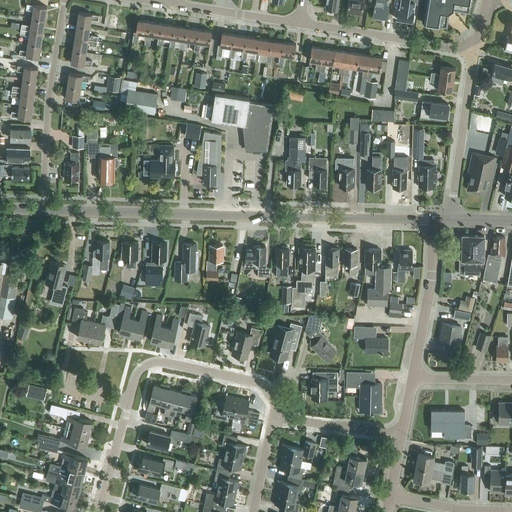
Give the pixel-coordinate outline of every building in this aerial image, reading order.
[(326,0),(325,8),(337,10),(338,0),(326,0)] [(348,0),(347,10),(349,10),(348,11),(354,12),(354,11),(362,12),(363,0),(348,0)] [(386,0),(370,0),(369,5),(374,6),(372,15),(387,17),(388,6),(389,0),(386,0)] [(398,7),(396,19),(412,22),(414,10),(415,1),(409,0),(400,0),(399,7),(398,7)] [(468,12),(469,0),(426,0),(423,23),(446,26),(448,14),(454,9),(468,12)] [(32,17),(45,19),(47,6),(34,4),(34,5),(27,4),(26,8),(33,10),(32,17)] [(77,24),(90,26),(91,19),(98,20),(99,15),(92,14),(79,11),(77,24)] [(116,31),(118,18),(109,16),(107,29),(116,31)] [(43,32),(45,19),(32,17),(30,27),(28,27),(28,25),(21,24),(21,28),(43,32)] [(148,34),(150,21),(137,19),(136,32),(134,31),(132,42),(137,42),(139,33),(146,34),(148,34)] [(160,36),(162,23),(150,21),(148,34),(146,34),(144,44),(149,44),(151,34),(158,35),(160,36)] [(511,22),(511,26),(511,28),(511,36),(507,35),(503,50),(511,52),(511,22)] [(173,38),(175,25),(162,23),(160,36),(158,35),(156,45),(162,46),(163,36),(170,37),(173,38)] [(88,36),(90,26),(77,24),(75,37),(97,40),(98,36),(91,34),(90,37),(88,36)] [(185,40),(187,27),(175,25),(173,38),(170,37),(169,47),(174,48),(176,38),(182,39),(185,40)] [(197,41),(199,29),(187,27),(185,40),(182,39),(181,49),(186,50),(188,40),(194,41),(197,41)] [(41,45),(43,32),(21,28),(20,33),(27,34),(27,32),(29,32),(28,43),(41,45)] [(197,41),(194,41),(193,51),(199,52),(200,42),(210,43),(212,31),(199,29),(197,41)] [(232,47),(234,34),(222,32),(220,45),(218,44),(216,59),(221,60),(221,55),(228,56),(230,46),(232,47)] [(244,49),(246,36),(234,34),(232,47),(230,46),(228,56),(234,57),(235,47),(242,48),(244,49)] [(257,51),(259,38),(246,36),(244,49),(242,48),(241,58),(246,59),(247,49),(254,50),(257,51)] [(96,45),(97,40),(75,37),(73,50),(86,52),(87,42),(89,42),(89,44),(96,45)] [(269,52),(271,40),(259,38),(257,51),(254,50),(253,60),(258,61),(260,51),(266,52),(269,52)] [(281,54),(283,42),(271,40),(269,52),(266,52),(265,62),(270,63),(272,53),(279,54),(281,54)] [(277,64),(283,65),(284,55),(294,56),(296,44),(283,42),(281,54),(279,54),(277,64)] [(39,57),(41,45),(28,43),(26,50),(20,49),(19,54),(26,55),(39,57)] [(320,71),(323,48),(311,46),(309,60),(318,62),(317,64),(316,64),(315,70),(320,71)] [(333,64),(335,49),(323,48),(320,71),(324,71),(325,65),(324,65),(325,63),(333,64)] [(345,64),(347,51),(335,49),(333,64),(341,65),(341,68),(340,67),(339,74),(343,74),(345,64)] [(85,59),(86,52),(73,50),(71,62),(83,64),(84,64),(91,65),(91,60),(85,59)] [(356,68),(358,53),(347,51),(343,74),(348,75),(349,69),(347,69),(348,66),(356,68)] [(366,78),(370,55),(358,53),(356,68),(364,69),(364,71),(363,71),(360,93),(364,94),(366,78)] [(370,55),(366,78),(371,79),(372,72),(371,72),(371,70),(380,71),(380,70),(385,71),(387,61),(381,60),(382,57),(370,55)] [(511,66),(495,62),(492,73),(493,74),(492,79),(502,82),(504,76),(508,78),(508,77),(511,78),(511,66)] [(22,78),(36,80),(38,67),(24,66),(17,65),(17,70),(23,71),(22,78)] [(306,80),(309,66),(302,65),(300,79),(306,80)] [(430,77),(453,80),(455,68),(441,66),(439,74),(437,74),(437,73),(431,72),(430,77)] [(67,85),(80,87),(82,80),(88,81),(89,76),(82,75),(69,72),(67,85)] [(205,87),(207,73),(196,72),(194,86),(205,87)] [(111,74),(109,88),(122,89),(123,75),(111,74)] [(452,92),(453,80),(430,77),(430,81),(436,82),(436,81),(438,81),(437,90),(452,92)] [(34,93),(36,80),(22,78),(21,89),(19,88),(19,86),(12,85),(12,90),(34,93)] [(379,92),(381,84),(378,83),(378,82),(366,80),(364,96),(375,98),(376,92),(379,92)] [(225,83),(213,81),(212,89),(224,91),(225,83)] [(338,96),(340,84),(330,82),(328,94),(338,96)] [(79,95),(80,87),(67,85),(65,98),(78,100),(85,101),(86,96),(79,95)] [(185,101),(187,88),(172,86),(170,99),(185,101)] [(128,88),(125,109),(154,114),(158,93),(128,88)] [(303,90),(290,88),(288,98),(301,100),(303,90)] [(349,99),(351,90),(342,88),(340,97),(349,99)] [(417,92),(405,90),(395,89),(394,97),(416,100),(417,92)] [(33,106),(34,93),(12,90),(11,95),(18,96),(18,94),(20,94),(19,104),(33,106)] [(268,150),(274,105),(249,101),(250,98),(215,92),(211,119),(242,124),(245,149),(268,150)] [(109,110),(109,107),(105,106),(106,101),(93,100),(92,108),(104,110),(104,109),(109,110)] [(431,102),(422,101),(420,116),(429,118),(429,117),(446,120),(446,117),(447,116),(448,116),(449,111),(447,111),(448,104),(431,101),(431,102)] [(31,119),(33,106),(19,104),(18,112),(11,111),(11,116),(18,117),(17,117),(31,119)] [(495,117),(511,121),(511,117),(511,114),(506,113),(497,110),(495,117)] [(493,125),(494,119),(479,115),(477,122),(493,125)] [(199,138),(201,125),(187,122),(185,136),(199,138)] [(357,143),(358,123),(351,123),(350,123),(350,128),(349,142),(357,143)] [(31,129),(11,128),(7,128),(7,134),(11,134),(11,139),(30,140),(31,129)] [(423,159),(424,128),(414,128),(413,158),(423,159)] [(100,145),(100,142),(97,142),(97,129),(87,129),(87,143),(85,142),(85,149),(88,150),(88,152),(100,152),(100,156),(99,156),(98,170),(99,170),(99,180),(114,180),(114,166),(115,166),(118,164),(118,159),(117,158),(117,143),(109,142),(109,145),(100,145)] [(215,182),(216,173),(220,173),(221,134),(204,130),(196,172),(204,173),(204,182),(215,182)] [(315,132),(307,131),(306,144),(314,144),(315,132)] [(360,131),(360,155),(369,155),(370,132),(360,131)] [(83,148),(84,136),(72,135),(72,147),(83,148)] [(304,160),(305,136),(290,135),(289,156),(288,156),(287,159),(285,159),(285,170),(287,170),(287,184),(300,185),(300,160),(304,160)] [(394,156),(395,140),(386,140),(386,156),(394,156)] [(172,156),(173,144),(158,144),(158,160),(150,160),(150,161),(144,160),(143,167),(143,175),(150,175),(150,176),(159,176),(159,175),(174,175),(174,160),(172,160),(172,156)] [(500,166),(510,168),(511,168),(511,145),(506,144),(500,166)] [(29,159),(30,148),(7,147),(7,161),(24,162),(24,158),(29,159)] [(78,162),(79,152),(71,152),(70,162),(65,162),(65,179),(78,179),(78,170),(79,170),(79,162),(78,162)] [(366,169),(366,178),(367,178),(367,186),(379,187),(380,176),(381,176),(381,169),(382,152),(373,152),(372,161),(372,169),(366,169)] [(490,180),(496,157),(472,152),(467,175),(470,175),(467,189),(484,193),(487,179),(490,180)] [(393,169),(393,187),(406,188),(406,170),(408,170),(408,157),(394,156),(394,169),(393,169)] [(326,178),(327,169),(326,169),(326,157),(309,157),(308,169),(313,169),(313,178),(314,178),(313,184),(325,184),(326,178)] [(354,186),(354,168),(353,168),(354,157),(337,157),(335,159),(335,169),(339,169),(339,177),(340,177),(340,186),(354,186)] [(433,165),(434,159),(422,159),(421,164),(419,164),(419,186),(420,186),(421,188),(425,188),(425,187),(435,187),(435,180),(437,180),(437,171),(435,171),(435,165),(433,165)] [(12,166),(12,163),(0,163),(0,174),(4,174),(4,172),(12,172),(12,177),(29,178),(29,167),(12,166)] [(484,236),(463,235),(462,242),(459,242),(459,273),(480,274),(480,266),(483,266),(484,236)] [(504,247),(504,237),(493,236),(492,247),(491,247),(491,255),(488,254),(483,278),(496,281),(500,260),(499,260),(500,255),(505,255),(505,248),(504,247)] [(109,257),(109,241),(97,241),(97,249),(95,249),(93,251),(93,255),(94,256),(100,256),(99,268),(108,269),(108,257),(109,257)] [(137,259),(138,242),(123,241),(122,251),(121,252),(121,258),(126,258),(126,266),(135,266),(136,259),(137,259)] [(166,260),(166,258),(167,257),(167,254),(166,253),(166,243),(153,242),(152,259),(154,259),(154,265),(146,265),(146,276),(162,277),(162,260),(166,260)] [(197,269),(197,251),(196,251),(196,243),(184,243),(183,261),(175,261),(175,279),(189,279),(189,269),(197,269)] [(210,260),(206,259),(205,278),(217,279),(218,271),(216,270),(216,261),(222,261),(223,244),(210,244),(210,260)] [(246,249),(245,261),(258,261),(258,275),(269,276),(270,267),(266,267),(266,261),(265,261),(265,246),(253,245),(253,249),(246,249)] [(287,248),(287,246),(282,246),(282,247),(276,247),(276,256),(275,256),(275,264),(276,264),(276,276),(288,276),(288,264),(289,264),(289,257),(288,257),(288,248),(287,248)] [(314,281),(315,247),(299,247),(298,269),(301,269),(301,280),(295,279),(295,287),(292,286),(291,312),(304,312),(305,287),(312,287),(312,281),(314,281)] [(337,277),(338,248),(327,248),(326,256),(325,275),(337,275),(337,277)] [(357,264),(357,255),(357,248),(345,248),(344,264),(350,264),(350,274),(356,274),(356,264),(357,264)] [(390,288),(391,266),(380,266),(380,249),(365,249),(365,266),(365,274),(376,274),(375,288),(367,288),(367,304),(387,304),(388,288),(390,288)] [(412,267),(412,250),(399,250),(399,258),(398,258),(398,266),(397,266),(397,271),(393,271),(393,276),(397,276),(397,282),(405,282),(405,266),(412,267)] [(0,315),(12,318),(17,286),(15,286),(17,275),(5,273),(7,262),(0,260),(0,258),(0,257),(0,256),(0,315)] [(63,303),(67,286),(61,284),(66,265),(51,261),(45,282),(56,285),(52,301),(63,303)] [(89,281),(92,265),(85,263),(82,279),(89,281)] [(71,279),(67,278),(66,283),(77,284),(78,273),(72,272),(71,279)] [(358,296),(361,284),(351,282),(349,294),(358,296)] [(131,299),(135,287),(123,283),(119,295),(131,299)] [(290,303),(291,286),(282,285),(282,302),(290,303)] [(471,311),(475,297),(466,295),(465,301),(460,300),(458,308),(471,311)] [(401,312),(402,303),(398,302),(398,296),(390,296),(388,311),(401,312)] [(117,316),(119,304),(112,302),(110,315),(117,316)] [(184,317),(187,307),(181,305),(178,315),(184,317)] [(129,338),(134,318),(128,317),(131,307),(126,306),(119,332),(125,334),(124,337),(129,338)] [(89,340),(93,321),(86,320),(87,312),(83,311),(84,309),(74,307),(72,320),(81,322),(77,337),(89,340)] [(454,309),(453,317),(469,320),(470,312),(454,309)] [(134,318),(129,338),(133,339),(134,336),(140,338),(147,312),(142,310),(140,320),(134,318)] [(231,324),(233,313),(225,311),(223,322),(231,324)] [(201,323),(203,316),(190,312),(186,325),(193,326),(189,342),(204,346),(210,325),(201,323)] [(160,346),(165,326),(160,325),(162,316),(157,314),(150,340),(157,342),(156,345),(160,346)] [(320,326),(323,314),(309,314),(306,326),(320,326)] [(93,321),(89,340),(101,342),(107,316),(102,315),(101,323),(93,321)] [(165,326),(160,346),(164,347),(165,344),(172,346),(179,320),(173,318),(171,328),(165,326)] [(297,344),(302,325),(291,322),(289,329),(277,325),(270,353),(286,357),(290,342),(297,344)] [(455,356),(461,326),(443,322),(438,352),(455,356)] [(18,336),(25,339),(30,326),(21,323),(18,331),(20,331),(18,336)] [(258,345),(262,329),(251,327),(250,334),(238,331),(232,353),(246,357),(250,343),(258,345)] [(326,360),(336,350),(321,336),(326,331),(321,327),(311,337),(316,341),(311,346),(326,360)] [(376,338),(376,333),(367,332),(367,337),(365,337),(365,351),(387,352),(387,338),(376,338)] [(486,351),(491,335),(480,332),(475,347),(486,351)] [(507,360),(508,336),(498,336),(498,345),(496,345),(496,360),(507,360)] [(311,384),(311,391),(312,391),(311,398),(327,399),(327,390),(337,390),(337,378),(337,372),(316,371),(315,378),(312,377),(312,384),(311,384)] [(374,411),(374,412),(382,413),(382,405),(381,405),(381,400),(380,400),(380,394),(381,394),(381,383),(367,383),(367,372),(347,371),(346,386),(360,386),(360,410),(372,411),(372,412),(373,412),(373,411),(374,411)] [(35,384),(29,382),(26,392),(32,394),(35,384)] [(160,404),(165,384),(161,383),(160,386),(154,384),(147,410),(152,412),(154,402),(160,404)] [(168,416),(175,390),(169,388),(170,385),(165,384),(160,404),(166,405),(163,415),(168,416)] [(181,409),(186,390),(182,388),(181,391),(175,390),(168,416),(173,417),(176,408),(181,409)] [(186,390),(181,409),(187,411),(184,420),(190,422),(196,395),(190,394),(191,391),(186,390)] [(233,417),(238,395),(226,392),(225,401),(218,400),(217,406),(215,406),(214,412),(216,412),(215,417),(226,419),(227,416),(233,417)] [(238,395),(233,417),(239,418),(239,422),(256,426),(259,412),(247,410),(249,397),(238,395)] [(511,402),(498,402),(498,416),(492,416),(492,420),(498,420),(498,423),(509,424),(509,427),(511,426),(511,402)] [(68,409),(57,406),(55,413),(66,416),(68,409)] [(65,427),(90,434),(91,429),(90,429),(92,421),(78,417),(79,411),(68,408),(68,409),(66,416),(65,419),(67,419),(65,427)] [(444,437),(471,437),(471,425),(464,425),(464,410),(431,410),(430,429),(444,429),(444,437)] [(155,423),(157,416),(146,413),(144,420),(155,423)] [(187,432),(193,434),(195,423),(189,422),(187,432)] [(89,439),(90,434),(65,427),(63,435),(61,435),(60,439),(86,446),(88,438),(89,439)] [(190,442),(192,435),(172,429),(170,436),(150,430),(146,444),(166,449),(168,442),(176,444),(177,439),(190,442)] [(480,442),(491,442),(491,432),(480,432),(480,442)] [(224,453),(244,457),(246,445),(236,443),(237,437),(224,434),(222,445),(225,446),(224,453)] [(47,442),(59,445),(60,438),(49,435),(47,442)] [(319,443),(326,445),(328,438),(321,436),(319,443)] [(281,456),(301,460),(303,454),(313,456),(315,443),(304,440),(302,449),(284,445),(281,456)] [(347,467),(364,471),(366,458),(356,456),(359,443),(347,441),(343,458),(349,459),(347,467)] [(57,452),(59,445),(47,442),(45,449),(57,452)] [(459,446),(450,445),(449,452),(457,453),(459,446)] [(481,467),(481,447),(470,446),(470,457),(471,457),(470,467),(481,467)] [(63,457),(61,465),(68,467),(86,471),(87,466),(86,466),(88,458),(63,452),(61,456),(63,457)] [(219,458),(216,469),(230,472),(231,466),(241,468),(244,457),(224,453),(222,459),(219,458)] [(416,466),(452,473),(454,462),(445,460),(444,463),(433,461),(434,456),(418,453),(416,466)] [(143,456),(140,469),(159,475),(161,467),(167,469),(171,470),(174,460),(164,457),(163,461),(143,456)] [(279,468),(289,470),(288,476),(291,477),(301,479),(304,467),(300,467),(301,460),(281,456),(279,468)] [(186,468),(187,461),(176,459),(174,466),(186,468)] [(50,462),(46,474),(49,475),(56,477),(81,483),(83,476),(84,476),(86,471),(68,467),(61,465),(50,462)] [(364,471),(347,467),(337,465),(333,484),(337,485),(349,488),(351,481),(361,483),(364,471)] [(467,474),(468,466),(461,465),(461,473),(460,490),(473,490),(474,474),(467,474)] [(490,477),(489,491),(505,491),(505,470),(506,467),(501,467),(501,470),(490,469),(490,465),(484,465),(484,477),(490,477)] [(450,484),(452,473),(416,466),(413,479),(429,482),(430,476),(442,479),(441,482),(450,484)] [(230,472),(216,469),(214,481),(218,481),(216,488),(236,492),(239,481),(228,478),(230,472)] [(49,475),(48,480),(54,482),(53,488),(61,491),(79,496),(80,491),(79,491),(81,483),(56,477),(49,475)] [(277,492),(297,496),(298,490),(302,491),(304,479),(301,479),(291,477),(290,483),(279,481),(277,492)] [(167,497),(169,492),(160,489),(140,484),(137,497),(156,502),(158,495),(167,497)] [(181,487),(172,485),(168,498),(178,500),(181,487)] [(348,494),(349,488),(337,485),(335,496),(341,497),(339,506),(355,509),(358,497),(348,494)] [(33,495),(31,502),(43,505),(44,500),(50,501),(75,508),(77,500),(78,500),(79,496),(61,491),(53,488),(51,496),(42,494),(41,497),(33,495)] [(222,507),(225,508),(227,502),(234,503),(236,492),(216,488),(215,494),(206,492),(204,504),(209,505),(222,507)] [(285,506),(283,511),(284,511),(297,511),(299,503),(295,503),(297,496),(277,492),(274,503),(285,506)] [(31,502),(29,508),(41,511),(43,505),(31,502)]
